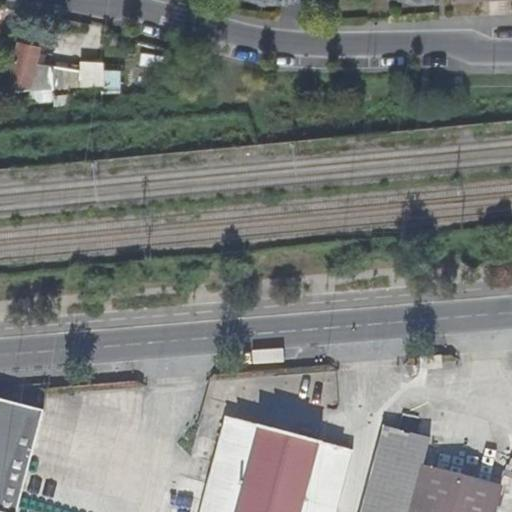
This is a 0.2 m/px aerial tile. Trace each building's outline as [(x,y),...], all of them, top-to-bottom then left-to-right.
[(7,88),(30,87),(36,65),(40,46),(19,41),(7,88)] [(36,65),(30,87),(29,92),(101,89),(101,94),(121,94),(121,70),(104,70),(104,62),(79,62),(79,71),(36,65)] [(0,511),(15,511),(42,411),(0,400),(0,511)] [(225,419),(226,420),(201,511),(335,511),(350,453),(352,453),(352,451),(325,445),(226,418),(225,419)] [(425,511),(436,471),(420,467),(428,437),(382,426),(368,482),(360,511),(425,511)] [(491,511),(498,487),(436,471),(425,511),(491,511)]
